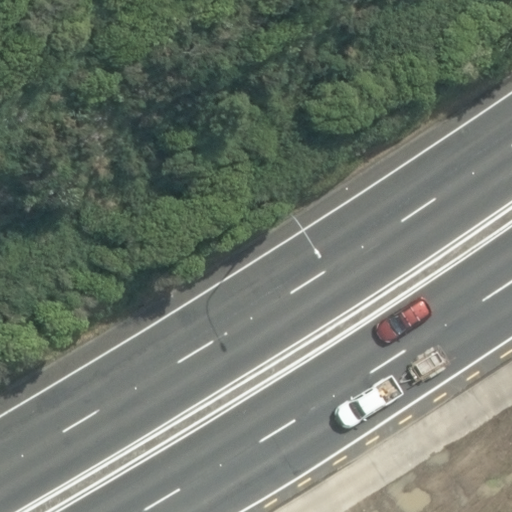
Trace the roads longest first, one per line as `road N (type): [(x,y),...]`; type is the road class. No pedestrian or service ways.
road 1 (primary): [(0,469),(169,373),(511,142)]
road 2 (primary): [(511,279),(136,511)]
